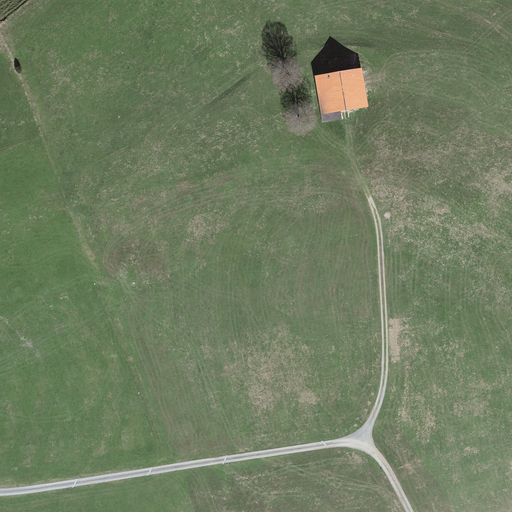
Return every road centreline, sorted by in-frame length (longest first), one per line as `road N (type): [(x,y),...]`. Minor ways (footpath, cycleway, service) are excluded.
road 1 (unclassified): [(363,439),(0,491)]
road 2 (track): [(374,124),(364,188),(381,228),(384,389),(363,439)]
